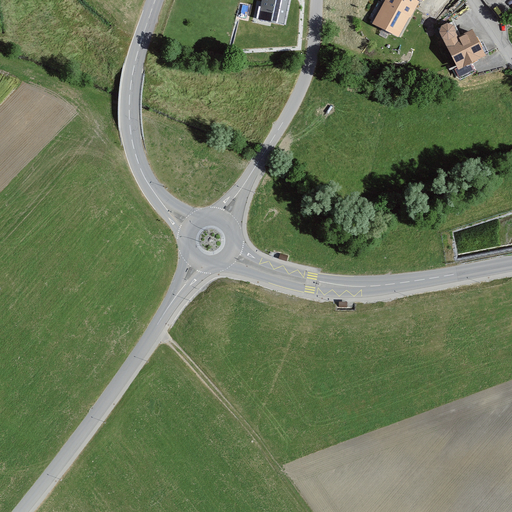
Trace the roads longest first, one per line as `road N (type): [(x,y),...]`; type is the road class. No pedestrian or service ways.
road 1 (unclassified): [(199,259),(21,511)]
road 2 (tertiary): [(228,254),(339,287),(511,262)]
road 3 (tertiary): [(155,0),(133,63),(129,129),(150,186),(192,227)]
road 4 (unclassified): [(317,0),(299,91),(223,221)]
road 5 (track): [(154,331),(254,435),(309,511)]
